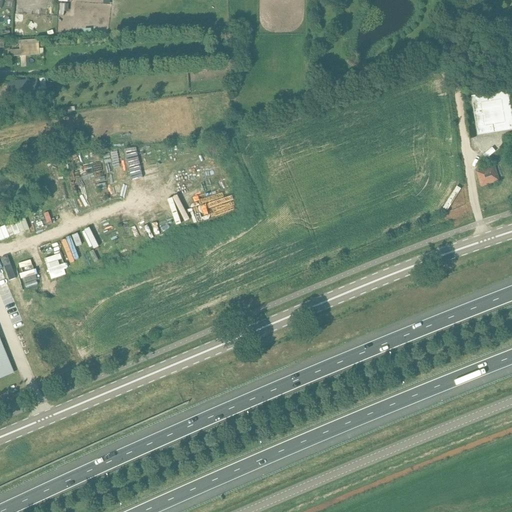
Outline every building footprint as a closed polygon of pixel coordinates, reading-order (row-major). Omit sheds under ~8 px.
[(58,15),(67,15),(67,4),(59,3),(58,15)] [(19,49),(12,49),(12,57),(39,56),(38,41),(19,43),(19,49)] [(363,78),(337,75),(337,80),(342,81),(353,82),(363,83),(363,78)] [(8,82),(9,95),(37,92),(36,80),(8,82)] [(511,130),(511,115),(508,91),(470,97),(477,136),(511,130)] [(498,181),(494,168),(477,173),(481,186),(498,181)] [(449,211),(460,188),(454,186),(443,208),(449,211)] [(77,242),(71,244),(78,264),(84,262),(77,242)] [(60,248),(52,251),(60,274),(68,271),(60,248)] [(22,251),(1,256),(2,261),(23,256),(22,251)] [(5,264),(9,277),(40,267),(41,272),(49,269),(46,259),(37,262),(34,251),(27,254),(28,257),(5,264)] [(11,318),(15,327),(25,323),(21,313),(11,318)] [(0,377),(13,373),(0,342),(0,377)]
